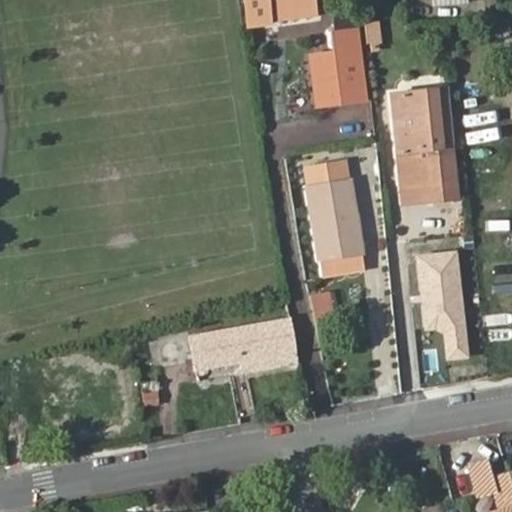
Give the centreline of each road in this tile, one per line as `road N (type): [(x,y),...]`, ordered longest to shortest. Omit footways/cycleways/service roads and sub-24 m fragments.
road 1 (residential): [(0,495),(288,449)]
road 2 (residential): [(288,449),(511,406)]
